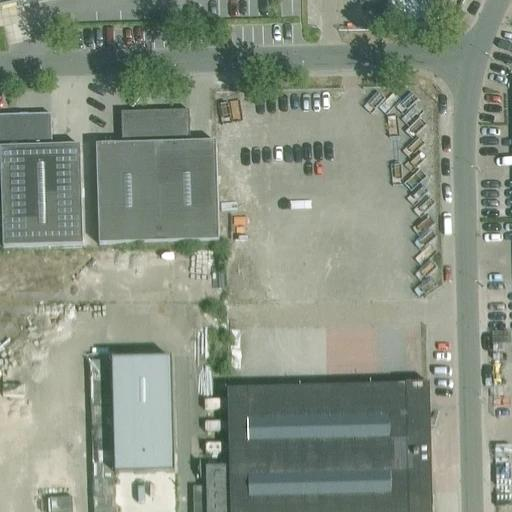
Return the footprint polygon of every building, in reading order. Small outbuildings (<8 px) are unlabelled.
[(0,0),(0,11),(48,0),(0,0)] [(430,0),(358,0),(359,6),(386,5),(387,29),(431,28),(430,0)] [(119,146),(93,147),(96,246),(216,243),(213,144),(187,144),(186,112),(118,114),(119,146)] [(50,148),(49,116),(0,117),(0,223),(1,249),(80,247),(78,147),(50,148)] [(94,272),(94,315),(147,315),(147,272),(94,272)] [(147,272),(147,315),(200,315),(200,272),(147,272)] [(94,315),(94,358),(147,358),(147,315),(94,315)] [(147,315),(147,358),(200,358),(200,315),(147,315)] [(171,360),(111,362),(114,475),(174,474),(171,360)] [(55,361),(55,369),(97,370),(97,362),(55,361)] [(98,386),(55,385),(55,394),(98,396),(98,386)] [(432,496),(429,385),(405,386),(405,388),(227,392),(229,469),(230,511),(396,511),(396,497),(432,496)] [(96,419),(96,410),(56,410),(56,419),(96,419)] [(56,437),(57,447),(99,445),(98,435),(56,437)] [(57,472),(100,470),(99,453),(57,455),(57,472)] [(230,511),(229,469),(206,469),(206,511),(230,511)] [(57,484),(58,497),(100,496),(100,483),(57,484)] [(431,511),(431,499),(432,499),(432,496),(396,497),(396,511),(431,511)]
